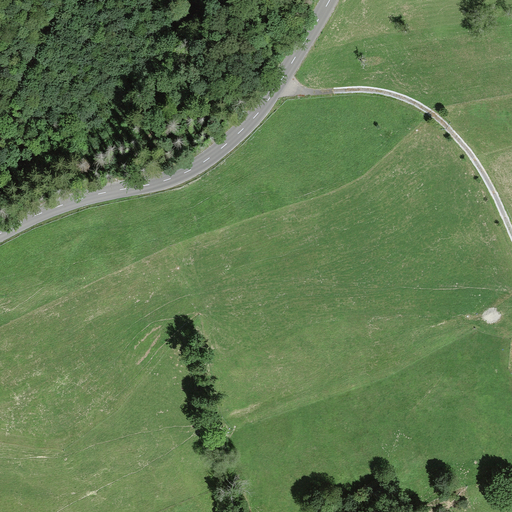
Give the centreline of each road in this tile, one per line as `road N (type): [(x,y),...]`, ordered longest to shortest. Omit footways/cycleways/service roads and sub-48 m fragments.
road 1 (tertiary): [(327,0),(278,84),(211,156),(163,180),(52,205),(0,230)]
road 2 (track): [(278,84),(298,92),(390,92),(430,111),(483,170),(511,241)]
road 3 (track): [(59,0),(0,111)]
